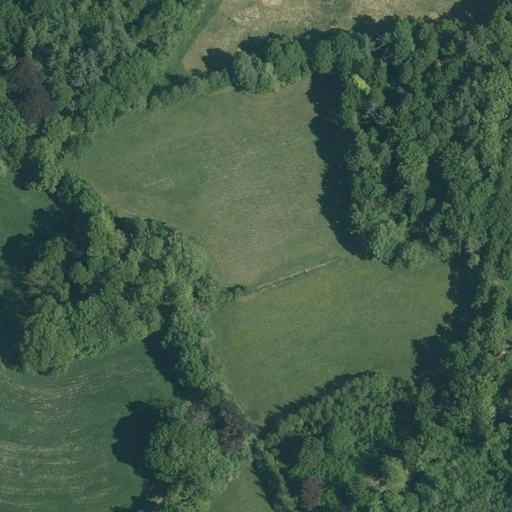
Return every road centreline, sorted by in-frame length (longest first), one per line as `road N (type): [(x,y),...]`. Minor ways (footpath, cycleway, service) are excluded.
road 1 (track): [(511,191),(482,367),(492,403)]
road 2 (track): [(383,511),(492,403)]
